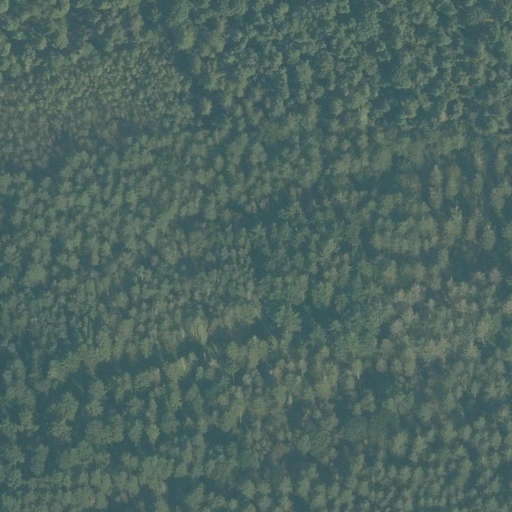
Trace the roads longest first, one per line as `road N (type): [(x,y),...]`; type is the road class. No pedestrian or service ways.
road 1 (track): [(511,158),(0,307)]
road 2 (track): [(511,406),(165,497)]
